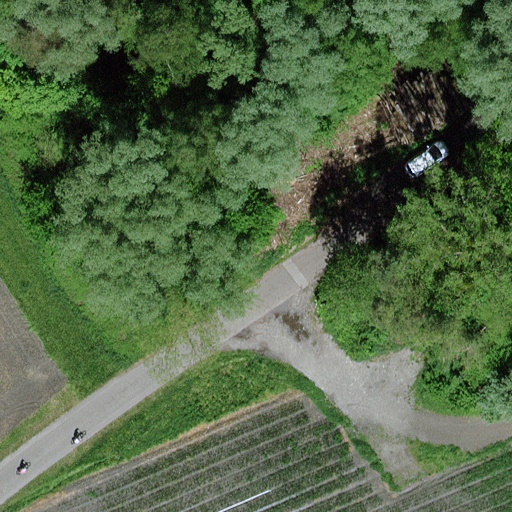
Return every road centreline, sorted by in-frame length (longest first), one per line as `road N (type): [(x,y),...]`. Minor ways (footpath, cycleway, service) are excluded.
road 1 (track): [(0,500),(201,340),(511,159)]
road 2 (track): [(289,287),(463,511)]
